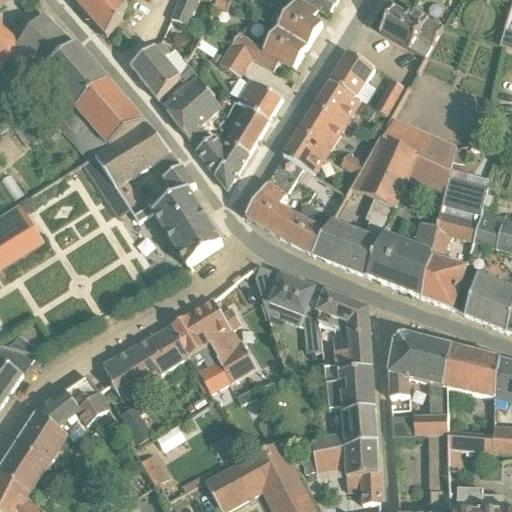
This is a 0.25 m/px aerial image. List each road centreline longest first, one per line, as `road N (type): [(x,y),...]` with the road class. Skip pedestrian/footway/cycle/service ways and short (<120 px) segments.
road 1 (residential): [(0,444),(45,383),(255,252)]
road 2 (residential): [(230,215),(54,0)]
road 3 (residential): [(230,215),(369,0)]
road 4 (residential): [(388,511),(379,304)]
road 5 (residential): [(511,352),(379,304)]
road 6 (residential): [(379,304),(255,252)]
